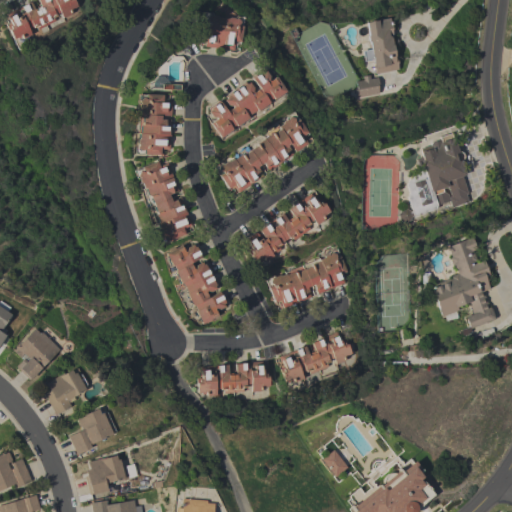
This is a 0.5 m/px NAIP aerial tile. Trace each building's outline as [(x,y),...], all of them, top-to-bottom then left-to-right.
[(33,9),(39,6),(36,0),(72,0),(76,6),(68,10),(70,14),(62,18),(59,12),(55,15),(55,16),(52,17),(54,20),(37,29),(35,26),(32,27),(31,26),(27,28),(30,34),(22,38),(21,36),(17,38),(16,36),(12,39),(5,26),(10,24),(5,14),(29,1),(33,9)] [(238,44),(232,43),(231,50),(202,46),(203,40),(197,39),(197,36),(196,36),(198,21),(200,21),(201,12),(208,13),(210,15),(231,18),(233,16),(241,17),(238,44)] [(374,74),(371,59),(363,61),(361,51),(369,49),(368,41),(367,42),(366,35),(367,35),(364,22),(387,18),(391,37),(390,37),(391,46),(392,45),(394,54),(394,53),(397,69),(374,74)] [(209,123),(215,119),(215,117),(210,117),(207,111),(209,110),(208,108),(219,101),(225,111),(228,109),(223,100),(225,98),(224,96),(244,82),(245,84),(247,82),(251,87),(250,92),(252,92),(257,88),(250,78),(260,71),(261,72),(263,71),(267,76),(266,80),(268,80),(273,76),(283,89),(267,101),(268,102),(256,111),(255,109),(246,116),(247,117),(235,126),(234,124),(230,128),(231,128),(219,137),(209,123)] [(362,80),(361,76),(368,75),(369,78),(376,77),(378,89),(377,89),(378,94),(355,98),(353,89),(356,88),(354,81),(362,80)] [(169,116),(158,115),(158,119),(169,119),(168,149),(159,149),(159,154),(134,154),(134,145),(136,144),(136,140),(137,138),(137,133),(136,133),(136,114),(138,114),(138,109),(137,109),(137,104),(135,102),(135,94),(160,95),(160,100),(169,101),(169,116)] [(219,163),(221,163),(230,158),(230,157),(275,125),(276,126),(280,123),(281,121),(284,119),(285,116),(291,112),(307,134),(302,137),(306,143),(294,151),(288,143),(285,145),(291,154),(267,171),(261,162),(255,167),(261,175),(237,192),(233,186),(228,190),(212,168),(219,163)] [(465,194),(468,201),(450,207),(448,201),(436,205),(434,209),(410,216),(408,220),(403,222),(398,219),(397,214),(399,210),(404,208),(408,210),(410,210),(405,198),(407,194),(404,185),(407,177),(415,174),(417,171),(418,170),(414,158),(419,157),(417,152),(420,148),(428,145),(429,142),(438,139),(437,137),(449,133),(451,138),(452,137),(456,151),(457,151),(458,151),(460,152),(461,153),(462,155),(462,157),(462,159),(460,160),(459,161),(464,175),(461,176),(467,193),(465,194)] [(176,190),(167,194),(169,201),(179,197),(190,225),(181,228),(183,234),(169,240),(167,235),(166,236),(165,237),(163,238),(160,236),(160,234),(158,232),(157,229),(158,228),(156,223),(155,223),(141,189),(142,188),(141,183),(139,183),(137,179),(134,178),(131,170),(152,162),(151,161),(156,159),(159,166),(166,163),(176,190)] [(255,232),(260,239),(263,237),(258,229),(281,213),(286,220),(292,216),(287,209),(309,193),(314,200),(318,198),(328,211),(324,214),(325,215),(321,218),(323,220),(316,225),(312,220),(308,223),(309,224),(306,225),(308,228),(292,240),(290,237),(288,238),(287,237),(278,243),(279,244),(277,246),(279,249),(271,255),(272,256),(264,261),(262,258),(254,263),(246,251),(250,249),(243,240),(255,232)] [(464,238),(469,236),(474,249),(469,251),(470,252),(472,252),(475,259),(473,260),(474,262),(481,260),(487,274),(483,276),(488,288),(481,291),(488,308),(489,308),(493,317),(492,319),(468,328),(463,317),(472,314),(467,302),(455,307),(456,310),(440,316),(434,301),(431,302),(428,294),(430,293),(427,286),(448,278),(449,276),(455,274),(452,266),(450,264),(448,258),(449,256),(445,246),(464,238)] [(199,256),(189,263),(192,269),(194,265),(200,262),(202,265),(205,263),(215,284),(213,285),(215,289),(208,292),(204,290),(204,292),(207,298),(219,291),(225,302),(222,304),(223,306),(217,309),(213,308),(213,310),(216,315),(200,324),(194,311),(196,310),(193,305),(191,306),(185,294),(187,293),(181,282),(179,283),(172,271),(174,269),(172,265),(170,266),(163,253),(179,245),(183,252),(184,251),(185,247),(191,244),(192,247),(194,247),(199,256)] [(327,255),(328,251),(335,249),(345,274),(340,276),(343,282),(316,293),(312,284),(305,287),(309,297),(282,308),(279,302),(274,304),(264,278),(270,275),(273,277),(278,275),(279,276),(284,274),(283,272),(327,255)] [(0,301),(8,307),(5,312),(9,314),(0,328),(0,333),(4,335),(0,341),(0,301)] [(57,349),(29,379),(21,371),(20,372),(14,366),(20,359),(11,351),(33,328),(38,334),(40,332),(57,349)] [(307,354),(314,351),(310,342),(336,332),(345,354),(342,355),(344,360),(335,364),(333,358),(325,361),(327,367),(309,374),(307,369),(300,372),(302,378),(294,382),(292,378),(284,382),(280,372),(282,372),(281,369),(283,368),(280,359),(295,353),(294,350),(304,345),(307,354)] [(227,373),(234,372),(233,364),(244,363),(244,366),(261,365),(262,374),(264,374),(265,376),(267,376),(267,386),(259,387),(259,391),(250,392),(249,386),(241,386),(242,392),(223,393),(222,388),(214,389),(214,395),(196,396),(194,377),(197,377),(197,371),(212,370),(212,368),(216,368),(216,365),(226,364),(227,373)] [(48,390),(44,383),(61,373),(61,374),(69,369),(71,373),(74,372),(75,375),(79,373),(85,385),(82,386),(83,389),(65,399),(69,406),(54,414),(42,394),(48,390)] [(114,431),(110,433),(110,434),(88,444),(90,447),(75,454),(67,436),(80,430),(75,419),(101,406),(104,412),(105,412),(114,431)] [(345,467),(333,476),(319,459),(330,450),(345,467)] [(30,481),(16,488),(13,483),(0,488),(0,453),(6,451),(10,460),(5,463),(8,469),(11,468),(9,463),(19,458),(30,481)] [(126,479),(117,481),(117,479),(103,483),(105,491),(90,494),(88,494),(83,476),(85,476),(84,470),(88,469),(86,461),(105,456),(106,457),(114,455),(115,460),(118,459),(119,466),(131,463),(134,475),(126,478),(126,479)] [(350,511),(380,487),(383,490),(412,467),(420,477),(417,480),(419,483),(421,481),(432,494),(414,509),(413,511),(350,511)] [(0,511),(0,504),(33,494),(37,509),(25,511),(0,511)] [(204,500),(204,503),(211,503),(210,511),(173,511),(174,507),(179,508),(180,498),(204,500)] [(133,506),(139,505),(139,511),(90,511),(89,502),(104,500),(105,504),(132,499),(133,506)]
